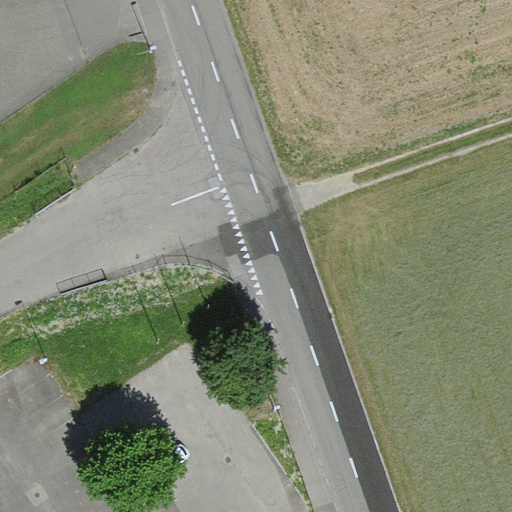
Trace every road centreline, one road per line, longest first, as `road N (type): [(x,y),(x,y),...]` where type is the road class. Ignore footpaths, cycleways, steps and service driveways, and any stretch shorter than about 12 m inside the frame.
road 1 (tertiary): [(184,0),(369,511)]
road 2 (track): [(265,215),(511,132)]
road 3 (unknown): [(129,0),(0,67)]
